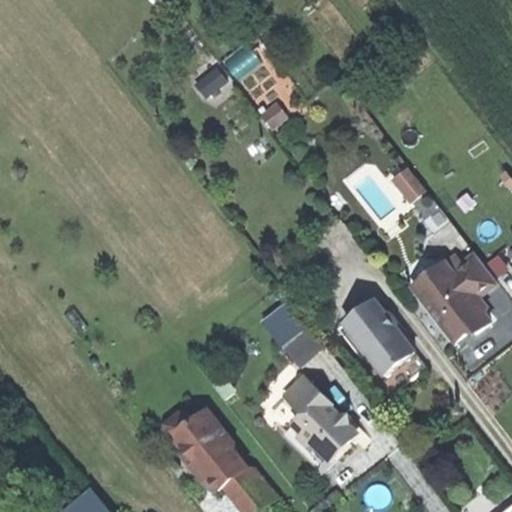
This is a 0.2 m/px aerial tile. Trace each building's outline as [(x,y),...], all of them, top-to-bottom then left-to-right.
[(224,62),(240,79),(261,60),(245,43),(224,62)] [(397,183),(403,191),(416,181),(410,172),(397,183)] [(427,195),(416,181),(403,191),(414,205),(427,195)] [(465,268),(456,275),(486,314),(491,310),(482,298),(500,285),(479,257),(465,268)] [(448,265),(452,270),(456,275),(465,268),(457,259),(448,265)] [(434,276),(417,289),(459,344),(475,331),(480,337),(487,331),(495,325),(486,314),(456,275),(452,270),(442,277),(434,276)] [(296,367),(321,349),(285,302),(261,320),(296,367)] [(342,330),(365,361),(371,356),(389,378),(418,356),(378,303),(342,330)] [(360,364),(389,402),(400,394),(389,378),(371,356),(365,361),(360,364)] [(418,356),(389,378),(400,394),(412,384),(430,371),(418,356)] [(308,379),(286,400),(304,418),(296,426),(301,432),(301,438),(313,451),(320,450),(333,465),(344,455),(352,446),(349,443),(353,439),(351,437),(352,418),(340,418),(332,408),(329,412),(321,402),(326,398),(308,379)] [(167,435),(182,454),(186,450),(198,465),(193,470),(208,488),(224,474),(228,479),(224,482),(229,487),(227,489),(244,511),(265,511),(280,500),(256,470),(251,469),(236,451),(238,446),(211,412),(198,422),(191,414),(183,414),(170,425),(167,435)] [(323,475),(333,465),(320,450),(313,451),(301,438),(301,432),(296,426),(285,437),(323,475)] [(109,511),(95,494),(73,511),(109,511)]
